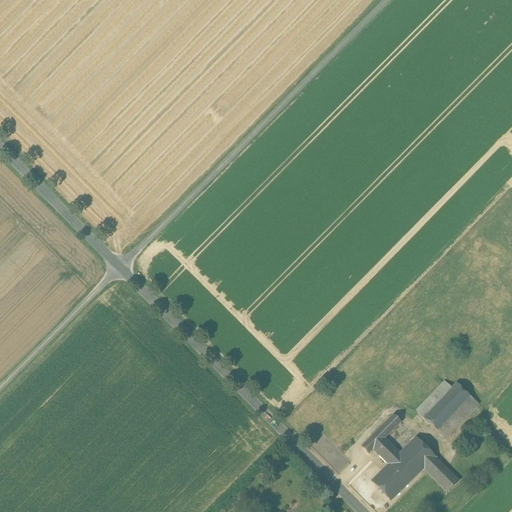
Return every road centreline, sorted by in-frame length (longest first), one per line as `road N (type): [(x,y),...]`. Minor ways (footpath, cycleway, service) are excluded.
road 1 (unclassified): [(121,266),(386,0)]
road 2 (tertiary): [(121,266),(364,511)]
road 3 (tertiary): [(0,143),(121,266)]
road 4 (track): [(0,386),(121,266)]
